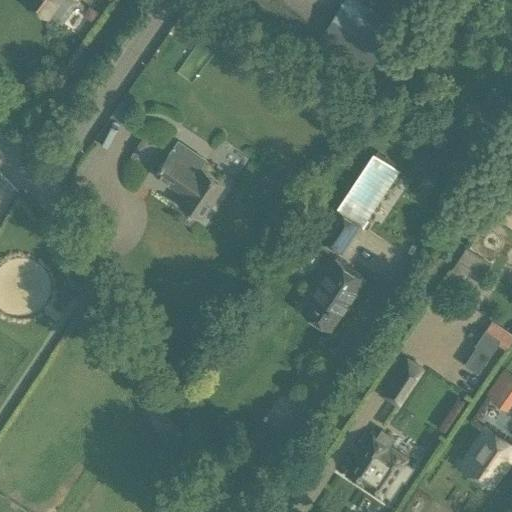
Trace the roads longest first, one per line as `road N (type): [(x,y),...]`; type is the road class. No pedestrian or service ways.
road 1 (unclassified): [(181,511),(48,222),(40,186)]
road 2 (unclassified): [(40,186),(42,168),(157,0)]
